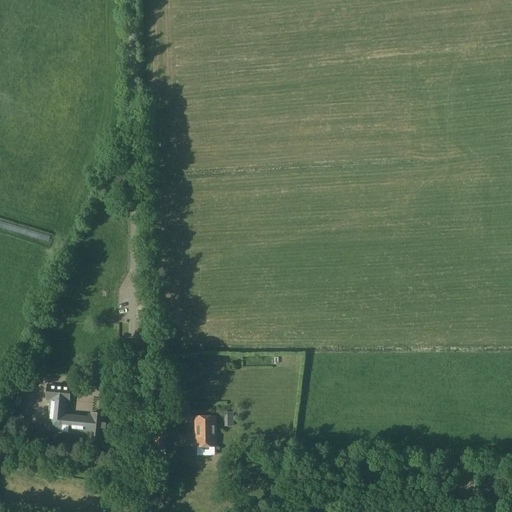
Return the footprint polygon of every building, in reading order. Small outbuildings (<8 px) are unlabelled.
[(136,318),(135,348),(142,348),(142,368),(143,368),(152,368),(153,346),(150,346),(151,319),(136,318)] [(175,376),(186,376),(186,364),(175,365),(175,376)] [(47,383),(45,401),(50,401),(46,430),(88,435),(87,440),(104,441),(107,414),(90,413),(90,414),(87,413),(87,417),(66,414),(67,402),(70,402),(72,386),(47,383)] [(195,447),(217,447),(216,417),(194,417),(195,447)] [(173,438),(193,439),(193,428),(173,427),(173,438)] [(154,450),(167,450),(167,433),(154,433),(154,450)]
